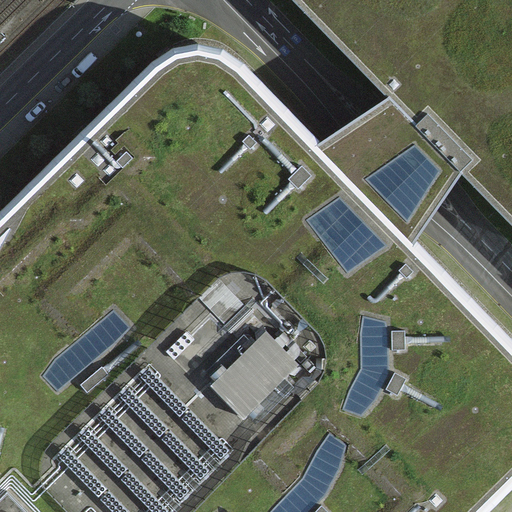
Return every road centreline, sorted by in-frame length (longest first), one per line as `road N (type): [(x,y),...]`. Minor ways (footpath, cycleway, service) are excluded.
road 1 (unclassified): [(473,247),(450,192),(367,107),(314,82)]
road 2 (unclassified): [(473,247),(314,82)]
road 3 (unclassified): [(111,0),(0,109)]
